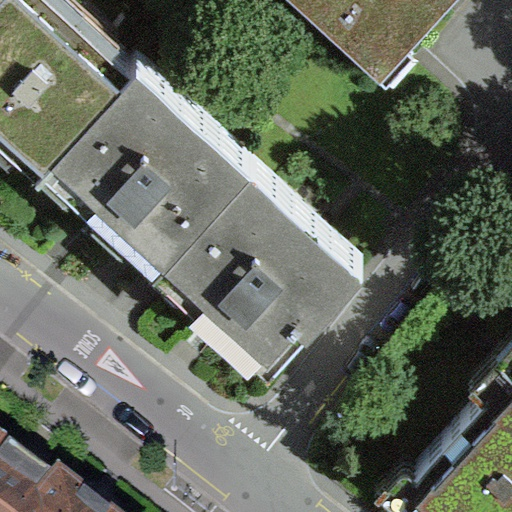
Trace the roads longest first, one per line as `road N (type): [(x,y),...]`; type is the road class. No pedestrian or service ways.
road 1 (residential): [(242,466),(503,133),(511,90)]
road 2 (residential): [(0,286),(242,466)]
